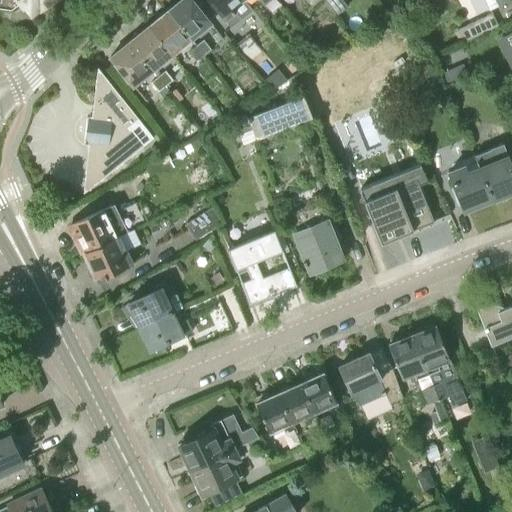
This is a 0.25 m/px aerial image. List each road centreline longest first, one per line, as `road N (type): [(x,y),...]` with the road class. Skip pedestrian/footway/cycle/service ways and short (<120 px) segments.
road 1 (residential): [(100,406),(511,247)]
road 2 (tertiary): [(100,406),(0,221)]
road 3 (residential): [(0,94),(123,0)]
